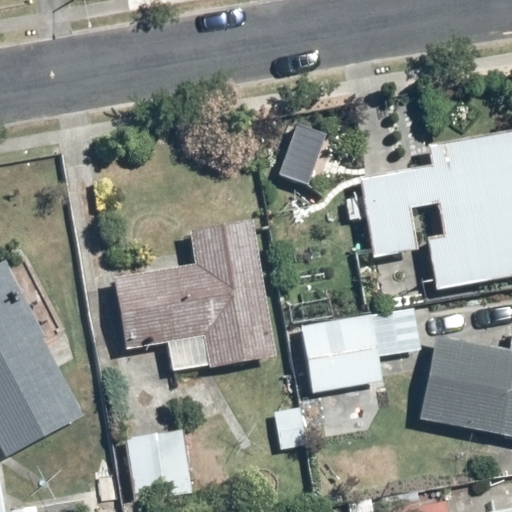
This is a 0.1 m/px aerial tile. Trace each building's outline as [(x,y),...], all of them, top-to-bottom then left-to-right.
[(444,241),(429,244),(437,292),(511,279),(511,134),(431,148),(435,169),(358,182),(372,262),(419,254),(411,211),(438,207),(444,241)] [(195,266),(112,280),(125,352),(204,339),(209,370),(275,358),(251,224),(189,235),(195,266)] [(5,266),(0,268),(0,450),(6,461),(85,420),(5,266)] [(375,312),(300,320),(307,395),(382,388),(375,312)] [(511,353),(436,339),(420,421),(511,438),(511,353)] [(302,409),(272,410),(273,447),(303,446),(302,409)] [(158,434),(126,435),(127,485),(159,484),(158,434)] [(453,511),(453,498),(382,502),(382,511),(453,511)]
